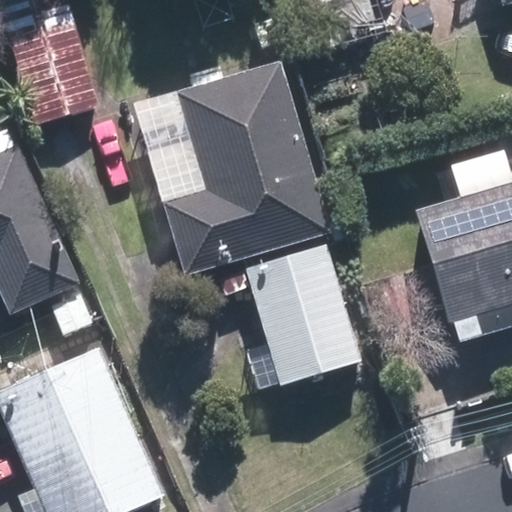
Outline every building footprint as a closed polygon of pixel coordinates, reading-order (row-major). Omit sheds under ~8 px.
[(92,108),(59,0),(34,0),(0,10),(0,27),(30,127),(92,108)] [(295,0),(299,12),(342,0),(295,0)] [(511,0),(493,0),(497,11),(511,6),(511,0)] [(323,238),(274,67),(173,96),(201,195),(157,208),(178,280),(323,238)] [(11,153),(0,157),(0,303),(6,318),(71,289),(11,153)] [(511,187),(409,218),(442,327),(450,325),(456,344),(511,327),(511,187)] [(354,365),(318,252),(241,276),(277,389),(354,365)] [(128,511),(156,500),(92,356),(0,396),(0,425),(38,511),(128,511)]
